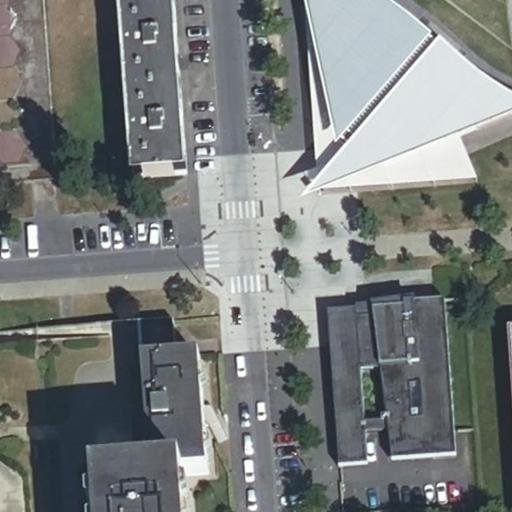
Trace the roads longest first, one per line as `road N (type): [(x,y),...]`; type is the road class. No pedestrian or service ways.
road 1 (residential): [(244,257),(225,0)]
road 2 (residential): [(244,257),(263,511)]
road 3 (residential): [(0,277),(244,257)]
